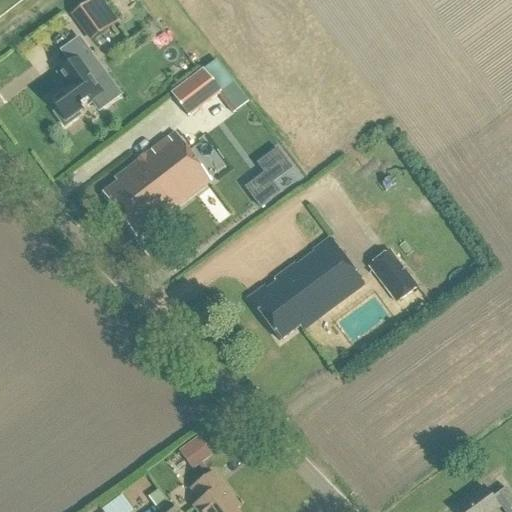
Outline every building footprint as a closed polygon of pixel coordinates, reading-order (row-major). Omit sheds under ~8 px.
[(89,44),(118,23),(112,15),(83,36),(89,44)] [(79,60),(58,75),(66,87),(48,100),(58,112),(54,115),(64,129),(80,117),(78,114),(82,111),(84,113),(87,110),(86,108),(104,95),(79,60)] [(189,119),(221,95),(220,94),(233,84),(216,62),(203,71),(203,70),(170,95),(189,119)] [(211,183),(186,150),(174,134),(114,180),(117,183),(103,194),(137,239),(211,183)] [(245,190),(260,210),(280,195),(273,185),(291,171),(277,152),(257,166),(265,176),(245,190)] [(300,328),(304,334),(365,289),(330,240),(249,300),(280,342),(300,328)] [(368,269),(396,305),(418,288),(390,252),(368,269)] [(198,439),(184,449),(197,468),(198,467),(203,473),(207,471),(202,464),(211,457),(198,439)] [(196,511),(236,511),(230,504),(233,501),(214,475),(191,491),(201,504),(194,509),(196,511)] [(483,489),(456,509),(457,511),(496,511),(501,509),(503,511),(510,511),(511,509),(511,499),(505,490),(491,500),(483,489)] [(157,511),(173,511),(169,506),(159,492),(148,499),(157,511)] [(103,511),(132,511),(133,511),(123,495),(101,509),(103,511)]
